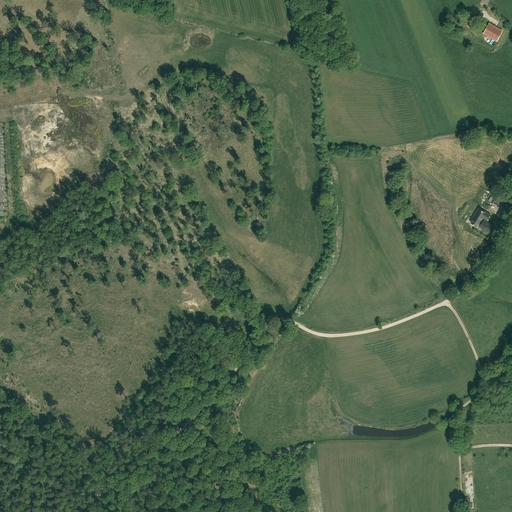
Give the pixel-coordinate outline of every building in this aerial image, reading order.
[(474,14),(465,21),(471,28),(479,22),(474,14)] [(503,29),(490,24),(486,34),(498,40),(503,29)] [(477,30),(472,33),(476,41),(482,37),(477,30)] [(496,198),(493,203),(499,206),(502,201),(496,198)] [(482,220),(482,221),(484,218),(488,221),(491,215),(485,211),(484,212),(479,209),(473,218),(474,219),(472,223),(478,227),(482,220)] [(493,226),(484,221),(479,227),(480,228),(478,231),(485,235),(487,232),(489,233),(493,226)]
